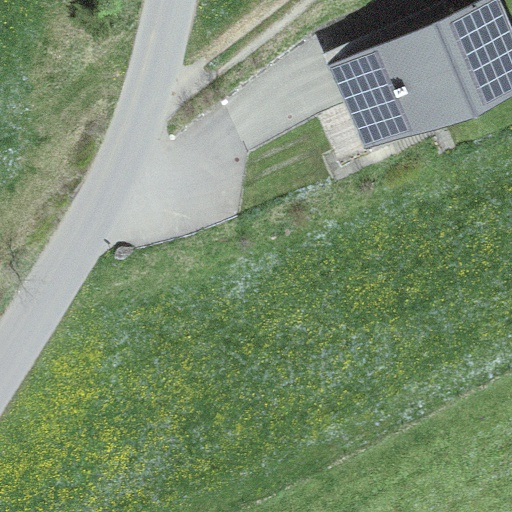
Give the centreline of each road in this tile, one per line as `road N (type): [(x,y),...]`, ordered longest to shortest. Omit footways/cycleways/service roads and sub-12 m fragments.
road 1 (unclassified): [(174,0),(145,113),(121,169),(0,375)]
road 2 (track): [(145,113),(299,0)]
